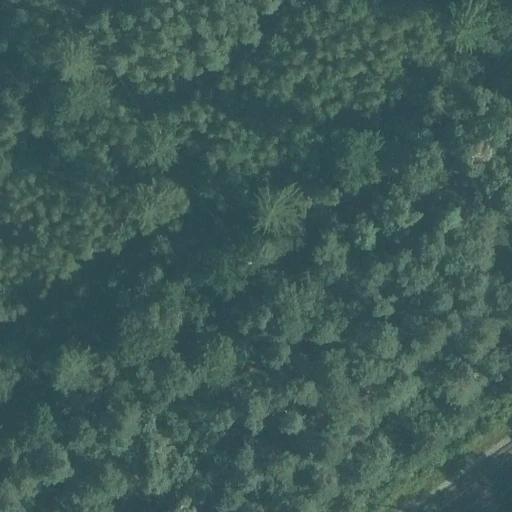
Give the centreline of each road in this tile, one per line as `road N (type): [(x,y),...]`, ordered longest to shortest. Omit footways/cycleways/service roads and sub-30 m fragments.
road 1 (track): [(511,53),(0,464)]
road 2 (track): [(68,0),(246,267)]
